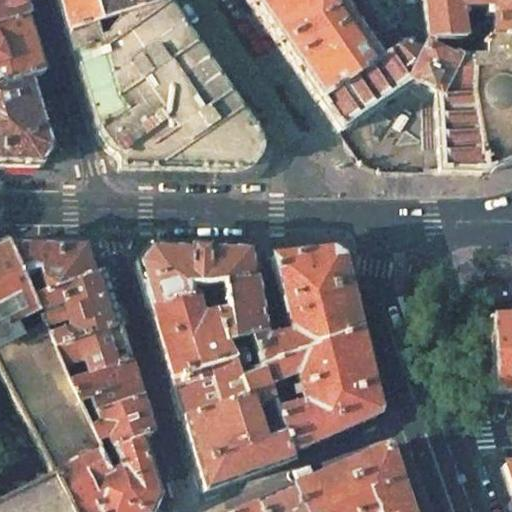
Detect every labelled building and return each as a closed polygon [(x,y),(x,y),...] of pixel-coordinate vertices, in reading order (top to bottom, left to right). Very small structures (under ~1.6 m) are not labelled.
[(18,0),(0,0),(0,28),(24,20),(18,0)] [(54,0),(65,36),(163,4),(160,0),(54,0)] [(376,60),(334,0),(245,0),(316,104),(376,60)] [(334,0),(376,60),(400,43),(398,0),(334,0)] [(511,0),(398,0),(400,43),(511,39),(511,0)] [(65,36),(93,128),(96,132),(98,140),(99,144),(101,147),(103,150),(107,154),(110,155),(114,156),(116,159),(117,162),(118,166),(118,171),(183,173),(234,173),(241,172),(248,168),(252,164),(255,160),(256,158),(257,155),(258,150),(257,142),(254,135),(164,4),(163,4),(65,36)] [(24,20),(0,28),(0,89),(28,80),(41,76),(24,20)] [(376,60),(316,104),(337,134),(345,146),(419,96),(440,105),(441,175),(481,176),(511,163),(511,39),(400,43),(376,60)] [(0,168),(37,170),(49,153),(28,80),(0,89),(0,168)] [(61,374),(50,350),(27,299),(5,247),(0,249),(0,511),(149,511),(156,497),(139,440),(107,451),(97,454),(93,445),(81,419),(66,384),(61,374)] [(39,248),(5,247),(27,299),(91,278),(83,249),(39,248)] [(146,250),(134,266),(147,311),(193,298),(191,290),(207,290),(207,288),(251,281),(247,253),(246,252),(187,251),(146,250)] [(278,303),(286,335),(263,340),(262,334),(246,336),(250,348),(255,361),(257,368),(356,331),(338,260),(328,253),(267,260),(276,293),(275,293),(277,304),(278,303)] [(27,299),(50,350),(116,328),(107,298),(100,275),(91,278),(27,299)] [(210,310),(224,340),(246,336),(262,334),(253,281),(251,281),(207,288),(207,290),(209,305),(210,310)] [(158,347),(169,384),(232,366),(230,359),(250,348),(246,336),(224,340),(210,310),(209,305),(197,309),(193,298),(147,311),(158,347)] [(482,355),(483,393),(492,393),(511,392),(511,318),(506,319),(492,320),(489,320),(485,320),(486,321),(482,321),(482,351),(490,351),(490,354),(482,355)] [(116,328),(50,350),(61,374),(64,374),(66,368),(80,364),(84,378),(126,364),(116,328)] [(356,331),(257,368),(264,389),(292,379),(295,391),(287,393),(289,401),(297,399),(298,406),(278,411),(277,406),(270,408),(273,415),(278,430),(287,457),(373,419),(376,414),(367,376),(356,331)] [(232,366),(169,384),(170,388),(180,421),(243,400),(246,408),(268,401),(264,389),(257,368),(250,371),(252,375),(238,380),(234,370),(255,361),(250,348),(230,359),(232,366)] [(131,381),(126,364),(84,378),(66,384),(77,410),(85,407),(90,416),(137,401),(131,381)] [(243,400),(180,421),(201,495),(289,464),(287,457),(278,430),(257,437),(251,422),(273,415),(270,408),(268,401),(246,408),(243,400)] [(90,416),(81,419),(93,445),(102,442),(107,451),(139,440),(149,437),(143,418),(137,401),(90,416)] [(339,469),(288,491),(296,511),(404,511),(384,453),(380,451),(339,469)] [(511,496),(511,465),(501,467),(511,496)] [(296,511),(288,491),(253,506),(255,511),(296,511)]
